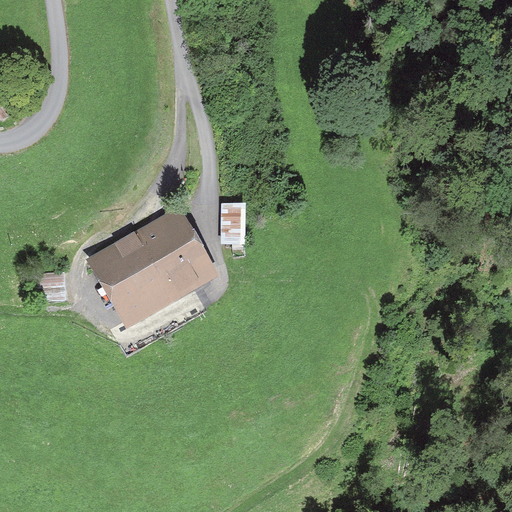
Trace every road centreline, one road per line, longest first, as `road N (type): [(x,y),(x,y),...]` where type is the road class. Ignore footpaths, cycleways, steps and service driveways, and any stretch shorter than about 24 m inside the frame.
road 1 (track): [(231,511),(323,450),(343,416),(376,315),(356,288),(222,274),(208,229),(206,144),(180,48)]
road 2 (track): [(172,0),(182,85),(175,165),(146,209),(93,245)]
road 3 (track): [(53,0),(60,67),(54,102),(32,133),(0,143)]
road 4 (track): [(0,306),(75,305),(81,263),(93,245)]
